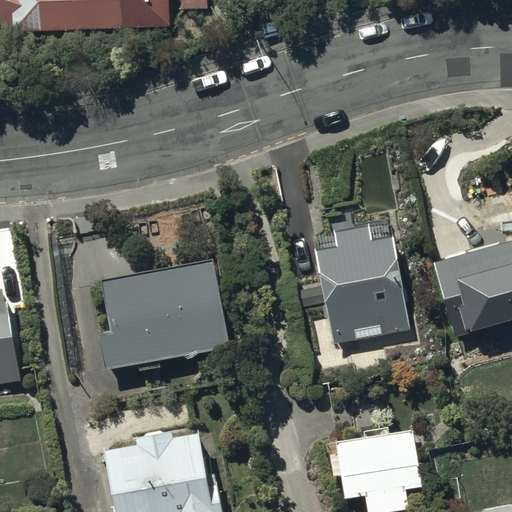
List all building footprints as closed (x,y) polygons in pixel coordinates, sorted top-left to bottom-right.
[(0,0),(0,20),(12,25),(166,23),(165,0),(0,0)] [(315,236),(334,340),(413,327),(394,220),(371,224),(371,221),(336,227),(337,232),(315,236)] [(12,223),(0,226),(0,266),(21,262),(12,223)] [(511,238),(435,260),(456,335),(492,325),(493,330),(511,324),(511,322),(511,318),(511,317),(511,238)] [(215,257),(104,278),(113,329),(100,332),(107,368),(139,362),(140,368),(161,365),(160,360),(232,346),(215,257)] [(8,287),(0,288),(0,381),(21,379),(8,287)] [(415,428),(338,438),(346,496),(367,493),(369,511),(408,507),(406,485),(422,482),(415,428)] [(140,442),(107,447),(117,511),(221,511),(216,471),(213,471),(210,455),(205,456),(201,432),(175,436),(173,429),(138,434),(140,442)]
